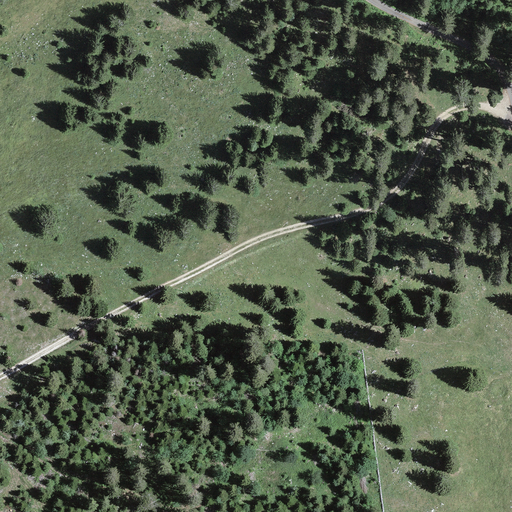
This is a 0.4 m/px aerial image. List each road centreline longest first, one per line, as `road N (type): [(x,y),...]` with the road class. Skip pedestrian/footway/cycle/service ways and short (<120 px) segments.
road 1 (track): [(0,378),(264,239),(375,207),(403,186),(437,122),(455,109),(511,109)]
road 2 (track): [(511,94),(486,55),(373,0)]
